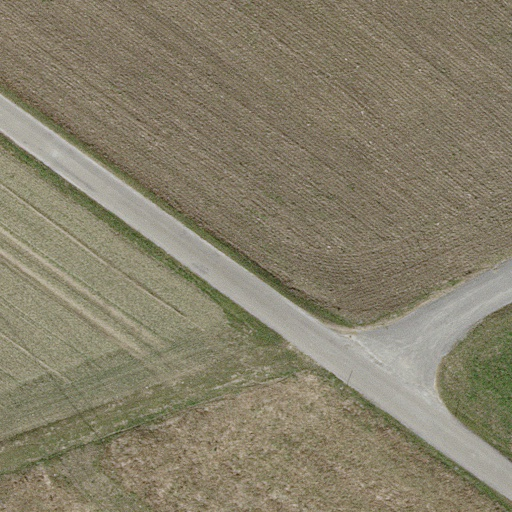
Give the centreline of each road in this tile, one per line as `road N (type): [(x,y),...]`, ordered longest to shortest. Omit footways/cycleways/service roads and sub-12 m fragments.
road 1 (unclassified): [(0,102),(511,463)]
road 2 (track): [(0,468),(357,355),(511,283)]
